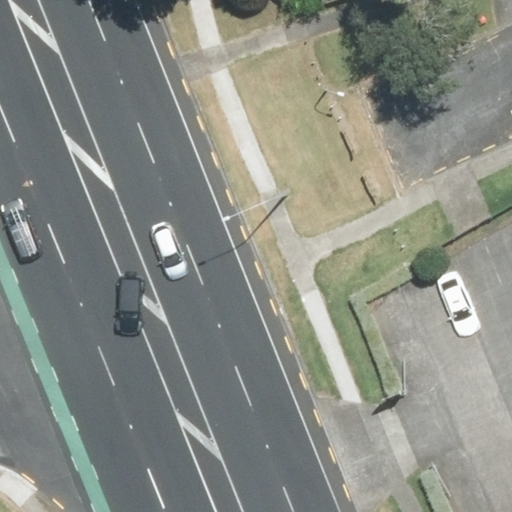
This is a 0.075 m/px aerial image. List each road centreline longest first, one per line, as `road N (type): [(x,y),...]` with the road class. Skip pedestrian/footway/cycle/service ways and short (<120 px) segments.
road 1 (primary): [(25,0),(236,511)]
road 2 (residential): [(393,126),(511,79)]
